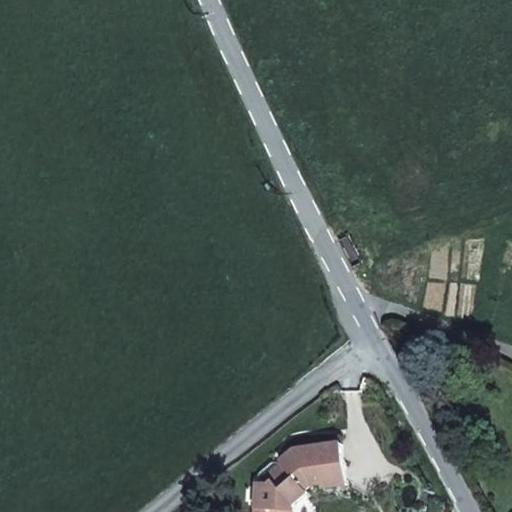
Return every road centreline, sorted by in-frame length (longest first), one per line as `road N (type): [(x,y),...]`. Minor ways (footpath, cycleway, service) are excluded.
road 1 (unclassified): [(200,0),(364,347)]
road 2 (unclassified): [(152,511),(364,347)]
road 3 (unclassified): [(364,347),(456,511)]
